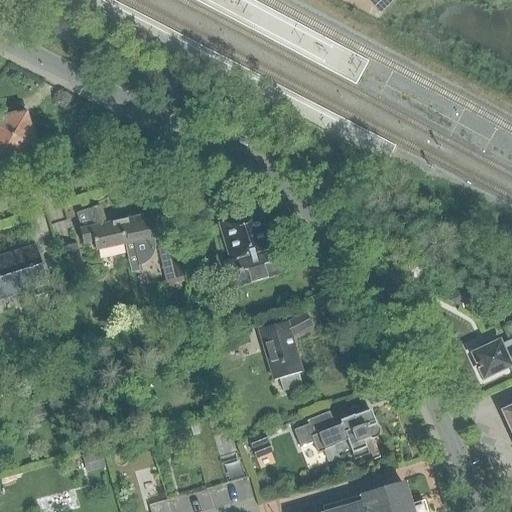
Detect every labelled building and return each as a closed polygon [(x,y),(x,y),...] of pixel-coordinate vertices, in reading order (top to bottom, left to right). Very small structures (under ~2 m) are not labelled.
[(366,0),(379,13),(392,0),(366,0)] [(0,121),(0,161),(34,153),(24,115),(0,121)] [(75,213),(80,229),(78,229),(81,246),(89,245),(90,250),(93,250),(94,252),(124,246),(118,222),(104,225),(100,206),(88,208),(89,209),(75,213)] [(276,247),(270,249),(259,209),(216,221),(227,260),(221,262),(229,290),(284,273),(276,247)] [(153,240),(152,239),(157,238),(152,214),(118,222),(124,246),(130,272),(138,270),(137,265),(144,262),(150,256),(153,248),(153,240)] [(173,237),(155,240),(161,269),(179,265),(173,237)] [(76,244),(56,250),(67,288),(88,282),(76,244)] [(34,245),(7,254),(20,294),(47,285),(34,245)] [(0,300),(20,294),(7,254),(0,256),(0,300)] [(68,296),(61,274),(48,278),(55,300),(68,296)] [(446,301),(462,309),(470,294),(454,286),(446,301)] [(272,380),(277,379),(281,392),(300,386),(296,373),(300,372),(289,338),(311,326),(305,313),(286,322),(286,321),(257,330),(272,380)] [(244,328),(208,339),(207,339),(210,350),(223,346),(224,349),(248,341),(244,328)] [(511,344),(510,342),(499,347),(497,343),(472,355),(482,378),(507,365),(508,365),(511,374),(511,344)] [(169,352),(172,361),(187,358),(184,348),(169,352)] [(62,389),(47,393),(54,420),(69,416),(62,389)] [(0,407),(8,405),(4,391),(0,392),(0,407)] [(511,407),(502,412),(511,433),(511,407)] [(365,454),(363,448),(361,442),(370,438),(375,437),(377,433),(376,429),(373,426),(367,412),(352,418),(351,416),(332,423),(328,412),(305,421),(306,425),(293,430),(300,447),(313,442),(317,452),(323,449),(328,461),(338,457),(336,454),(348,449),(352,459),(365,454)] [(251,449),(255,459),(271,453),(267,443),(264,434),(248,440),(251,449)] [(99,451),(80,456),(83,466),(102,462),(99,451)] [(426,511),(423,501),(408,505),(402,483),(359,496),(362,503),(332,511),(426,511)]
